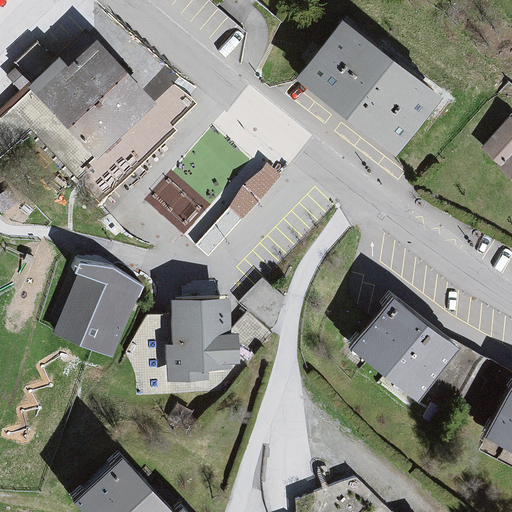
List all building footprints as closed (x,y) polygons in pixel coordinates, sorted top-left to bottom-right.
[(327,17),(284,81),(388,152),(431,88),(327,17)] [(133,82),(74,22),(0,93),(0,118),(47,166),(133,82)] [(166,116),(133,82),(58,157),(92,191),(166,116)] [(511,122),(500,114),(475,148),(497,164),(493,170),(511,183),(511,122)] [(254,160),(210,119),(139,195),(183,236),(254,160)] [(226,201),(195,238),(208,249),(239,212),(226,201)] [(84,270),(57,333),(94,348),(107,354),(139,279),(76,252),(70,264),(84,270)] [(240,294),(268,319),(290,296),(262,270),(240,294)] [(440,336),(376,288),(339,342),(409,396),(435,412),(442,397),(460,405),(484,357),(440,336)] [(222,289),(159,293),(164,374),(226,371),(222,289)] [(511,376),(504,373),(475,428),(511,446),(511,376)] [(158,511),(168,502),(113,445),(67,488),(90,511),(158,511)] [(168,502),(158,511),(188,511),(174,496),(168,502)]
